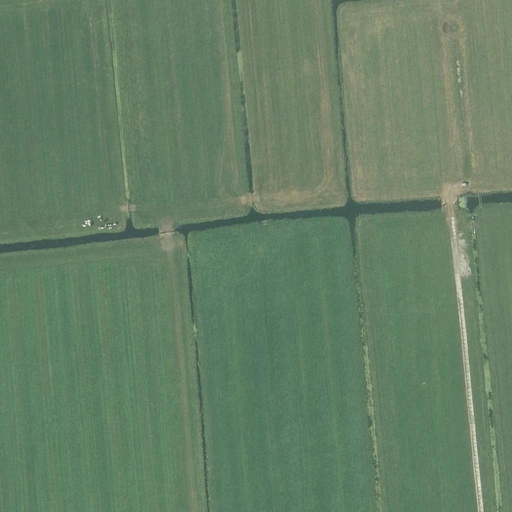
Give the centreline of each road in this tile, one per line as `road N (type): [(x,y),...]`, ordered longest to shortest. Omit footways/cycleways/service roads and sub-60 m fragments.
road 1 (track): [(194,511),(167,216)]
road 2 (track): [(451,218),(480,511)]
